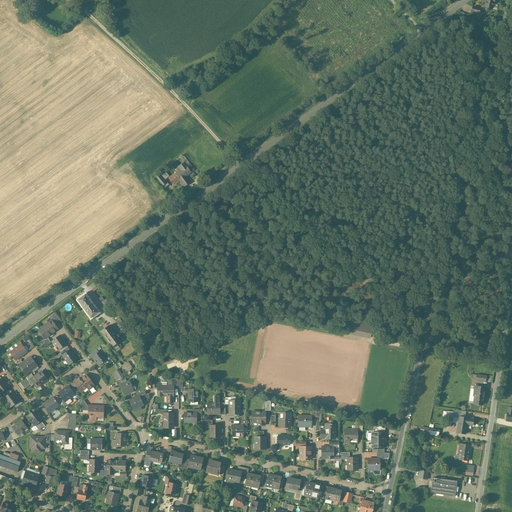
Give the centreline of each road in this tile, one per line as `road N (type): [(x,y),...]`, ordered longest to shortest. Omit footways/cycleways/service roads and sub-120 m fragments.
road 1 (tertiary): [(465,0),(0,339)]
road 2 (track): [(429,304),(370,319),(188,108),(82,8),(62,0)]
road 3 (residential): [(388,491),(429,304),(511,252)]
road 4 (residential): [(477,511),(511,283)]
